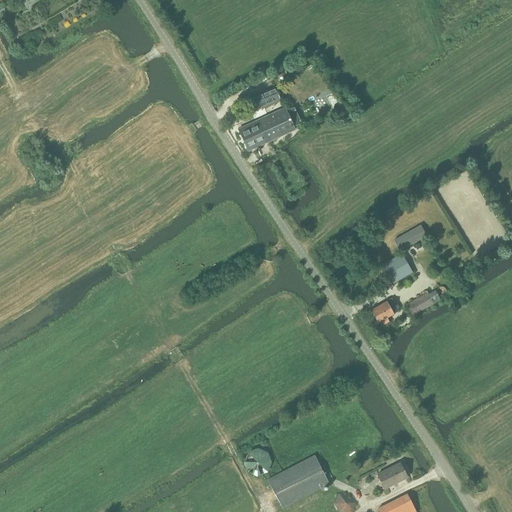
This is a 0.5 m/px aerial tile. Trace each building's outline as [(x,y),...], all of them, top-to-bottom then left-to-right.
[(248,99),(258,121),(239,130),(248,151),(294,130),(293,127),(293,126),(295,124),(295,123),(296,121),(296,119),(295,117),(294,115),(293,114),(291,113),(289,113),(287,113),(285,109),(265,118),(262,109),(280,101),(274,88),(249,99),(248,99)] [(420,226),(394,241),(400,251),(426,237),(420,226)] [(383,266),(394,284),(413,273),(402,255),(383,266)] [(427,294),(406,306),(413,316),(433,304),(427,294)] [(395,306),(392,299),(386,303),(386,302),(372,311),(371,310),(379,324),(379,323),(380,322),(382,326),(389,322),(387,318),(393,315),(390,309),(395,306)] [(329,484),(314,456),(267,481),(281,509),(329,484)] [(266,468),(266,465),(265,463),(263,460),(260,458),(258,457),(256,457),(254,457),(251,457),(249,459),(247,460),(246,462),(245,464),(244,467),(245,471),(246,473),(247,475),(250,478),(255,479),(259,478),(260,477),(263,475),(265,472),(266,468)] [(399,464),(377,475),(384,489),(407,478),(399,464)] [(415,511),(407,495),(378,509),(379,511),(415,511)]
